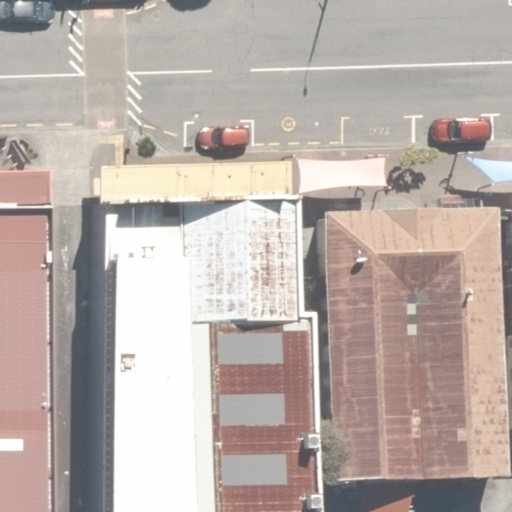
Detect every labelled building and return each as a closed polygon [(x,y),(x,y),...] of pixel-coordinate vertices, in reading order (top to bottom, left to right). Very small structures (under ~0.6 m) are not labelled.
[(511,433),(511,184),(488,186),(495,434),(511,433)] [(497,483),(495,434),(488,186),(303,192),(312,489),(497,483)] [(312,511),(312,489),(303,192),(154,197),(162,511),(312,511)] [(162,511),(154,197),(79,200),(86,511),(162,511)] [(36,511),(30,203),(0,204),(0,511),(36,511)]
